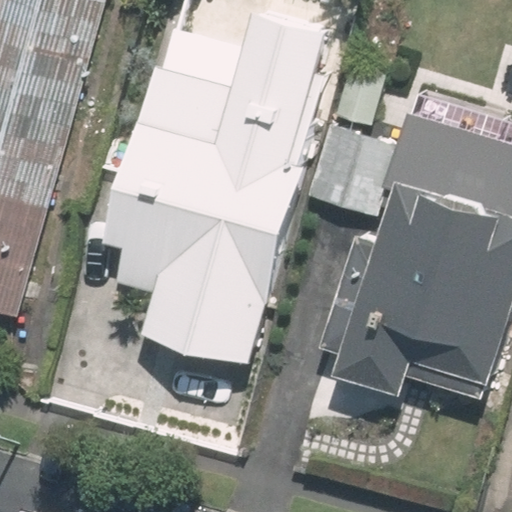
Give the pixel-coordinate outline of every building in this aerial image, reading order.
[(0,0),(0,298),(38,309),(123,0),(0,0)] [(171,408),(256,430),(349,66),(311,56),(300,100),(259,90),(263,75),(174,52),(117,272),(175,287),(165,323),(191,329),(171,408)] [(345,119),(383,129),(402,64),(364,53),(345,119)] [(511,375),(511,133),(427,110),(419,139),(399,210),(393,230),(375,225),(344,332),(363,337),(356,363),(428,384),(435,358),(511,379),(511,375)] [(325,189),(399,210),(419,139),(383,129),(345,119),(325,189)]
